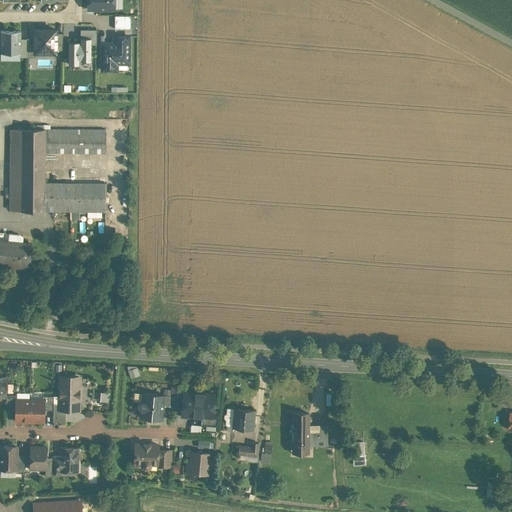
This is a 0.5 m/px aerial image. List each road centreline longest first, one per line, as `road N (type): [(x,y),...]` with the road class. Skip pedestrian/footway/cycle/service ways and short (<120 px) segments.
road 1 (secondary): [(511,377),(0,337)]
road 2 (track): [(330,365),(344,511)]
